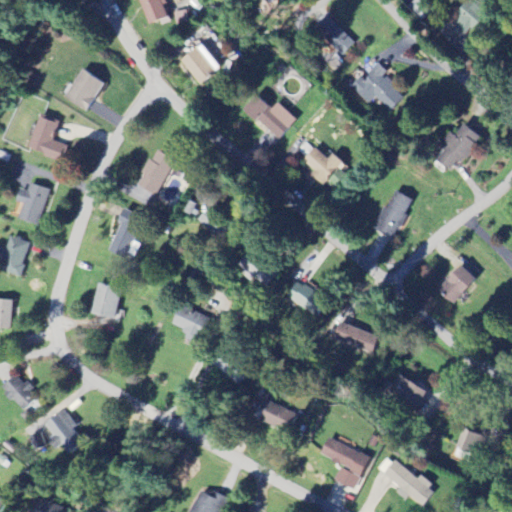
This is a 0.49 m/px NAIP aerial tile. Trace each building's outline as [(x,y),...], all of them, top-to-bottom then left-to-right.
[(168,0),(144,0),(149,25),(172,20),(168,0)] [(423,23),(433,14),(422,0),(418,0),(410,7),(423,23)] [(467,36),(471,30),(481,37),(494,17),(469,1),(452,26),(467,36)] [(191,26),(189,12),(174,14),(176,28),(191,26)] [(346,58),(359,44),(331,16),(318,29),(346,58)] [(225,72),(210,46),(186,60),(201,86),(225,72)] [(369,105),(375,98),(391,114),(407,98),(385,77),(389,73),(380,63),(365,79),(363,77),(352,88),(369,105)] [(109,86),(89,70),(67,97),(88,113),(109,86)] [(248,111),(281,142),(300,121),(282,104),(277,110),(262,96),(248,111)] [(57,143),(63,124),(42,118),(32,152),(66,162),(70,147),(57,143)] [(449,146),(439,161),(456,174),(484,137),(467,124),(461,132),(455,127),(444,142),(449,146)] [(140,188),(162,197),(179,159),(157,149),(140,188)] [(331,161),(320,149),(307,162),(317,173),(315,175),(326,186),(349,165),(339,154),(331,161)] [(26,205),(21,220),(41,227),(53,191),(33,184),(30,193),(24,190),(20,203),(26,205)] [(377,232),(398,241),(415,199),(394,190),(377,232)] [(150,220),(127,209),(120,223),(124,225),(112,251),(136,262),(144,244),(140,242),(150,220)] [(202,220),(221,241),(234,230),(215,209),(202,220)] [(35,243),(15,238),(11,251),(4,249),(0,262),(0,269),(26,276),(35,243)] [(285,270),(259,254),(248,272),(274,288),(285,270)] [(453,307),(481,282),(468,266),(440,291),(453,307)] [(289,303),(322,317),(330,297),(297,283),(289,303)] [(96,315),(119,321),(127,290),(103,284),(96,315)] [(0,330),(16,331),(17,301),(0,300),(0,330)] [(215,319),(183,307),(175,329),(207,341),(215,319)] [(335,340),(374,355),(380,339),(342,323),(335,340)] [(220,367),(243,387),(257,373),(234,352),(220,367)] [(25,414),(40,403),(35,396),(41,393),(34,383),(28,387),(21,376),(6,387),(25,414)] [(433,389),(402,377),(395,396),(426,408),(433,389)] [(269,423),(296,435),(305,416),(277,404),(269,423)] [(56,436),(50,442),(60,452),(65,447),(75,457),(91,441),(64,412),(48,427),(56,436)] [(487,433),(468,427),(461,449),(480,454),(487,433)] [(342,483),(364,493),(378,459),(336,441),(329,458),(349,466),(342,483)] [(408,490),(405,494),(413,501),(417,497),(430,509),(444,494),(428,479),(426,481),(404,462),(392,476),(408,490)] [(193,511),(224,511),(221,510),(225,503),(205,491),(193,511)]
